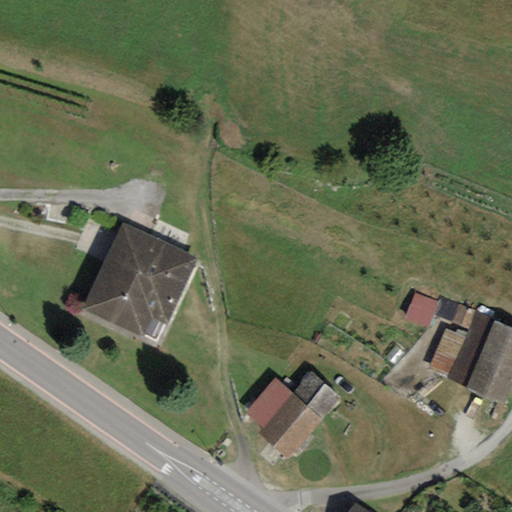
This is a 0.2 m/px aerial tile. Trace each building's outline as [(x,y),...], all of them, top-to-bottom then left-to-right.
[(121,219),(80,305),(157,342),(198,255),(121,219)] [(407,323),(430,332),(441,305),(418,296),(407,323)] [(505,397),(511,378),(511,326),(494,319),(469,383),(505,397)] [(433,374),(453,380),(465,338),(445,333),(433,374)] [(294,392),(275,376),(256,398),(250,393),(240,406),(261,423),(257,428),(288,454),(339,395),(311,372),(294,392)] [(342,511),(371,511),(352,498),(342,511)]
